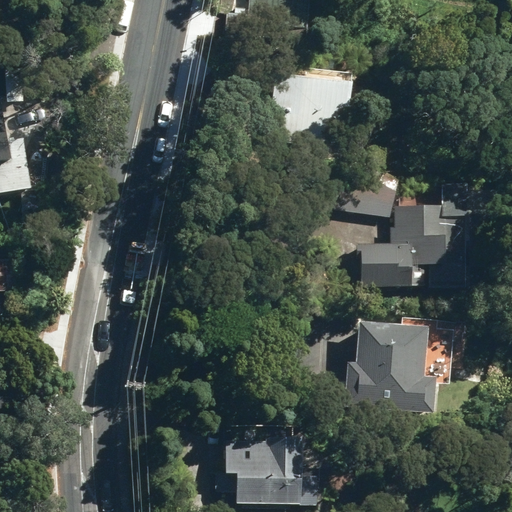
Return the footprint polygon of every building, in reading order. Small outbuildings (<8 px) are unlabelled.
[(252,0),(251,23),(313,27),(315,0),(252,0)] [(304,152),(336,157),(339,141),(352,143),(362,78),(282,66),(273,132),(306,137),(304,152)] [(0,116),(0,190),(35,187),(30,135),(12,135),(10,116),(0,116)] [(394,225),(394,241),(359,240),(359,289),(418,290),(418,284),(429,285),(429,291),(442,291),(441,285),(469,286),(470,265),(511,264),(511,208),(452,209),(452,201),(400,201),(400,225),(394,225)] [(0,257),(0,289),(20,288),(18,256),(0,257)] [(351,405),(440,410),(442,374),(432,373),(435,322),(361,319),(359,361),(353,360),(351,405)] [(242,502),(321,503),(322,473),(309,473),(310,433),(221,431),(220,489),(242,490),(242,502)]
